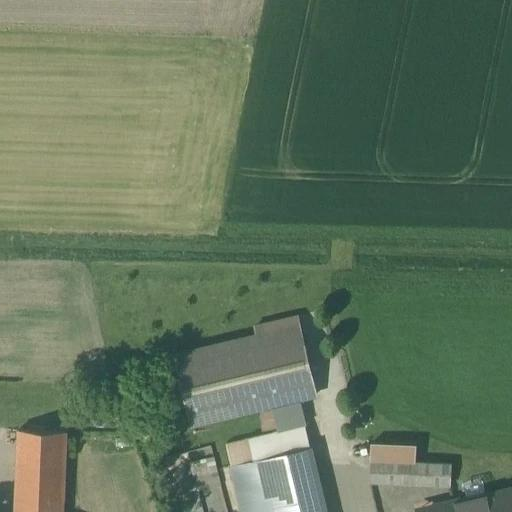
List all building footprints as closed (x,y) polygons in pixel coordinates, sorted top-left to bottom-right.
[(299,316),(256,327),(258,336),(176,355),(192,425),(317,395),(299,316)] [(305,425),(227,444),(232,466),(264,459),(311,447),(305,425)] [(66,432),(19,430),(18,466),(65,468),(66,432)] [(326,511),(311,447),(264,459),(276,511),(326,511)] [(276,511),(264,459),(232,466),(243,511),(276,511)] [(452,465),(371,462),(370,482),(451,485),(452,465)] [(63,511),(65,468),(18,466),(16,511),(63,511)] [(511,511),(511,488),(468,499),(435,507),(436,511),(511,511)]
